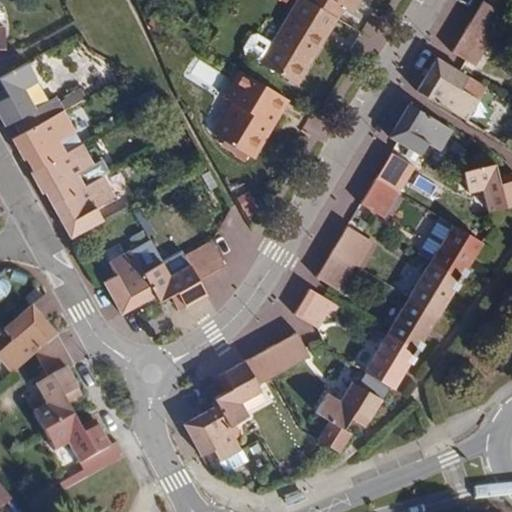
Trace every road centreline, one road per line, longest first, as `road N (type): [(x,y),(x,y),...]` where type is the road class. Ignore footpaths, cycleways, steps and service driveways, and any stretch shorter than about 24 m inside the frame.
road 1 (residential): [(433,0),(246,303),(211,337),(150,374)]
road 2 (tertiary): [(503,428),(316,511)]
road 3 (residential): [(34,230),(103,346),(150,374)]
road 4 (residential): [(150,374),(151,431),(193,511)]
